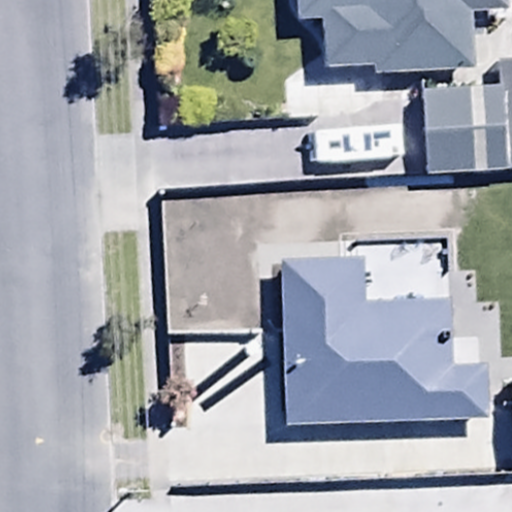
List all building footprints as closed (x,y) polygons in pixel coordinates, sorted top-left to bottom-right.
[(296,0),(298,32),(326,32),(326,77),(379,77),(379,84),(477,83),(477,24),(508,23),(507,0),(296,0)] [(482,249),(499,249),(499,292),(511,291),(511,67),(500,68),(501,99),(422,100),(422,189),(481,188),(482,249)] [(367,87),(303,89),(304,120),(368,118),(367,87)] [(284,315),(289,436),(427,434),(427,482),(511,480),(511,409),(488,410),(487,374),(449,374),(448,310),(348,311),(348,290),(298,291),(298,315),(284,315)] [(511,511),(511,490),(460,492),(459,511),(511,511)]
